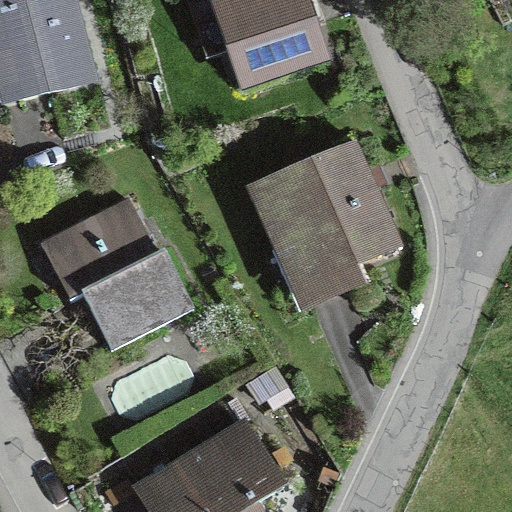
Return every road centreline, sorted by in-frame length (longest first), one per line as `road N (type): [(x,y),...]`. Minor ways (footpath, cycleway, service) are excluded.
road 1 (residential): [(478,252),(351,511)]
road 2 (residential): [(376,0),(478,252)]
